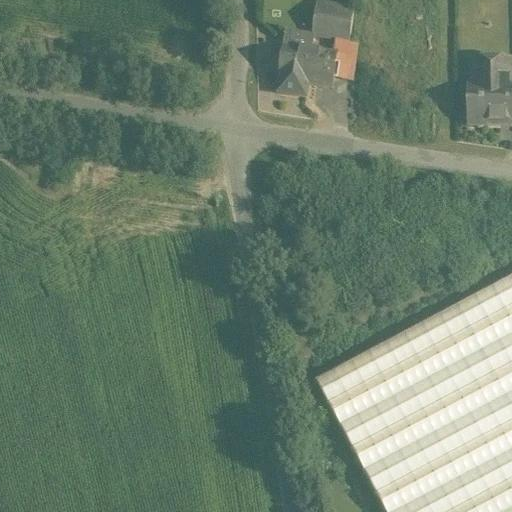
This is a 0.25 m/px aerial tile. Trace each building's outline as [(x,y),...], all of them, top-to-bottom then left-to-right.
[(354,12),(317,7),(313,40),(336,43),(349,45),(354,12)] [(286,36),(284,51),(310,55),(313,40),(286,36)] [(334,58),(337,59),(333,81),(353,84),(358,46),(349,45),(336,43),(334,58)] [(334,58),(310,55),(284,51),(279,83),(280,83),(278,96),(305,100),(307,88),(332,91),(333,81),(337,59),(334,58)] [(508,62),(472,62),(473,90),(469,90),(469,127),(501,127),(501,125),(511,125),(511,89),(509,90),(508,62)] [(511,511),(511,279),(315,384),(383,511),(511,511)]
